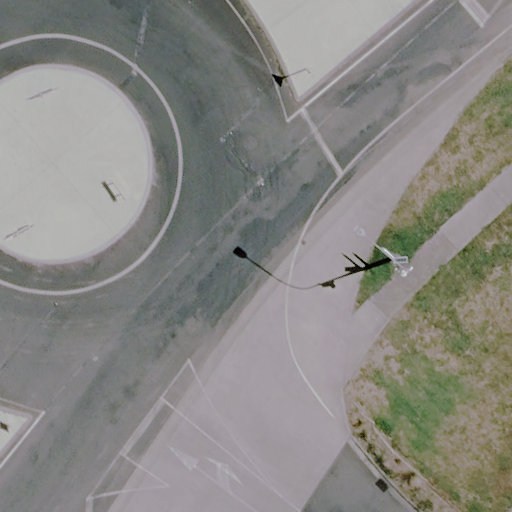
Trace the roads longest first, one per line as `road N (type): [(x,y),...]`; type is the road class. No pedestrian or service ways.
road 1 (unclassified): [(498,0),(324,138),(242,186)]
road 2 (tertiary): [(242,186),(226,249),(189,303),(136,341),(93,356)]
road 3 (tertiary): [(139,0),(185,33),(219,77),(239,130),(242,186)]
road 4 (tertiary): [(93,356),(72,442),(17,511)]
